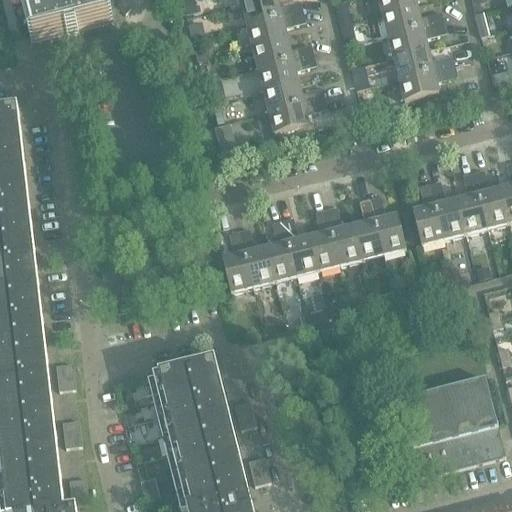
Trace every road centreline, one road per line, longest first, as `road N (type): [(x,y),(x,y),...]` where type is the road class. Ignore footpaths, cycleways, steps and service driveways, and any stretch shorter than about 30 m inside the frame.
road 1 (residential): [(294,511),(255,363),(205,336),(89,365)]
road 2 (residential): [(76,233),(367,166)]
road 3 (residential): [(36,71),(60,91),(76,233)]
road 4 (residential): [(367,166),(326,0)]
road 5 (residential): [(36,71),(133,45),(146,33),(146,0)]
road 6 (residential): [(115,511),(89,365)]
road 7 (residential): [(500,136),(466,0)]
road 8 (residential): [(367,166),(500,136)]
